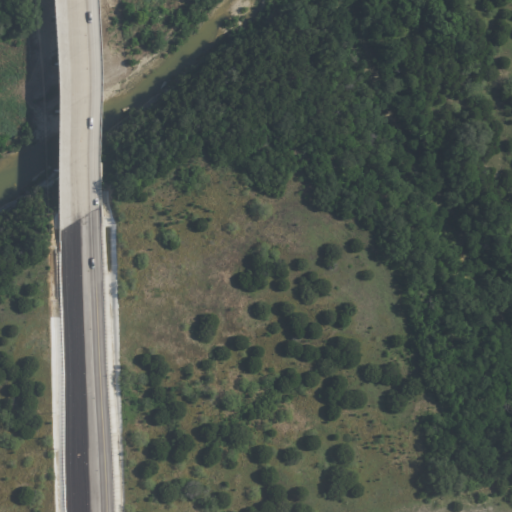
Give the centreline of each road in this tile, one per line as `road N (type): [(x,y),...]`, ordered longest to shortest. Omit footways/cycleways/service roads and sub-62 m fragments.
road 1 (secondary): [(88,480),(80,218)]
road 2 (secondary): [(70,0),(80,218)]
